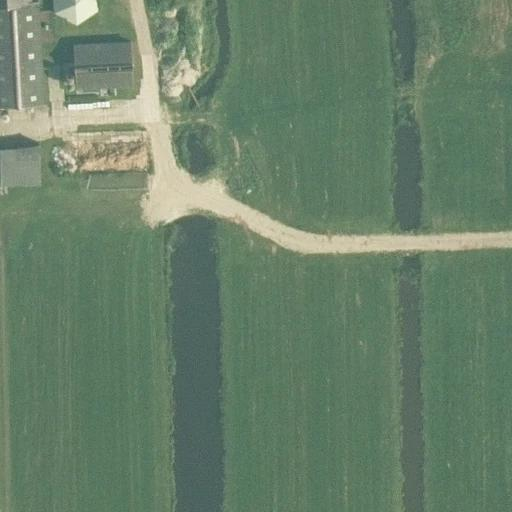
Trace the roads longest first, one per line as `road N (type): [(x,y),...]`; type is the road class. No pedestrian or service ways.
road 1 (track): [(511,239),(305,241),(276,232),(185,192),(163,171),(152,115)]
road 2 (track): [(3,511),(0,389)]
